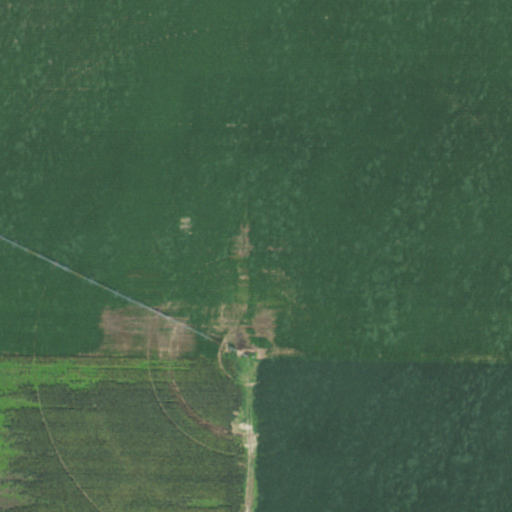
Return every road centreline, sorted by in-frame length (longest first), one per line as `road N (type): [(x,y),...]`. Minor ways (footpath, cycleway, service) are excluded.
road 1 (track): [(511,355),(0,345)]
road 2 (track): [(249,511),(249,350)]
